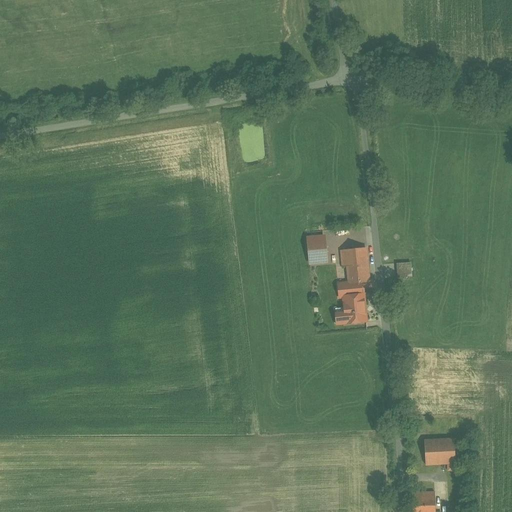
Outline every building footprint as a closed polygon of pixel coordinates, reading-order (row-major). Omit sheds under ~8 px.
[(366,248),(341,250),(342,267),(347,266),(349,284),(361,283),(369,282),(366,248)] [(410,263),(396,264),(397,278),(411,277),(410,263)] [(361,283),(349,284),(350,296),(343,297),(345,313),(336,314),(337,324),(346,323),(366,321),(364,295),(362,295),(361,283)] [(454,439),(424,441),(426,465),(447,464),(455,463),(454,439)] [(435,511),(434,492),(412,493),(412,511),(435,511)]
